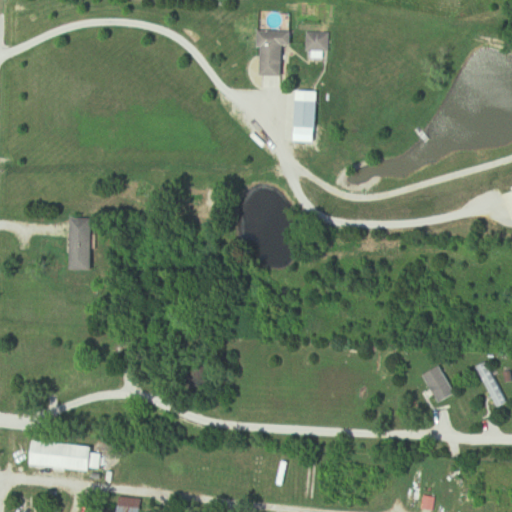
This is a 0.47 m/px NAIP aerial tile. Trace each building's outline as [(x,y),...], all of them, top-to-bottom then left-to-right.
[(267,77),(289,77),(289,46),(297,46),(297,31),(262,31),(262,48),(267,48),(267,77)] [(310,50),(330,50),(330,34),(310,34),(310,50)] [(324,128),(324,94),(300,94),(300,128),(324,128)] [(99,220),(77,220),(77,271),(99,271),(99,220)] [(479,369),(501,410),(511,404),(511,403),(490,363),(479,369)] [(428,376),(442,405),(460,396),(446,367),(428,376)] [(105,471),(106,453),(98,453),(98,446),(31,443),(30,467),(105,471)]
